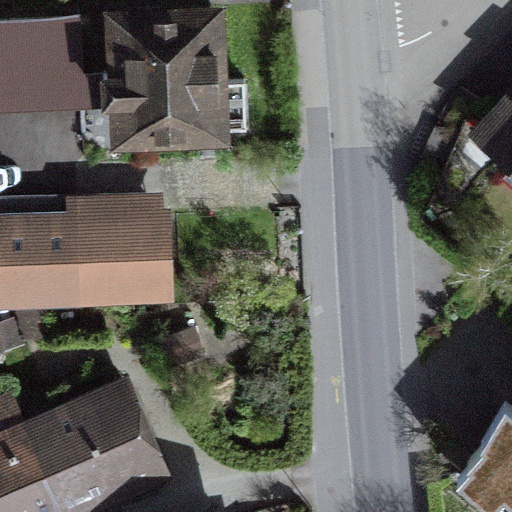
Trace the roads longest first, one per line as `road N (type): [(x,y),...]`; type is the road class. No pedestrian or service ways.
road 1 (secondary): [(395,511),(361,77)]
road 2 (residential): [(361,77),(459,35),(484,0)]
